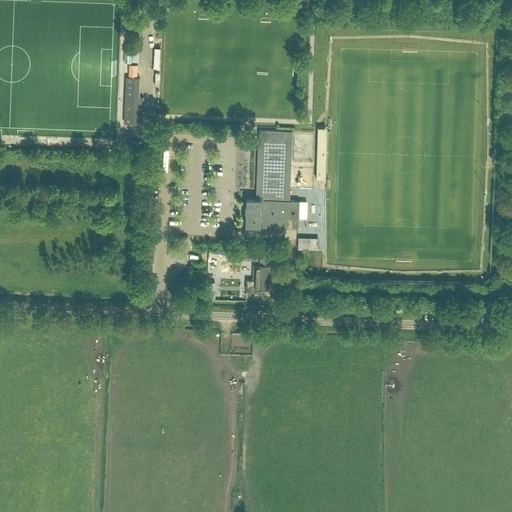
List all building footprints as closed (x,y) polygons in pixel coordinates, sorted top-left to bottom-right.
[(129,73),(139,72),(138,61),(129,61),(129,73)] [(143,96),(139,96),(140,77),(125,77),(124,96),(123,123),(142,123),(143,96)] [(324,173),(326,123),(318,123),(318,146),(323,146),(323,160),(317,159),(316,172),(324,173)] [(289,200),(291,144),(292,131),(258,129),(255,198),(246,198),(245,225),(298,228),(299,200),(289,200)] [(132,141),(131,153),(144,153),(144,141),(132,141)] [(302,238),(301,241),(299,246),(306,248),(309,241),(302,238)] [(253,265),(252,280),(246,279),(245,291),(252,291),(252,289),(267,289),(268,266),(276,266),(276,254),(269,254),(269,265),(253,265)] [(208,262),(209,275),(225,274),(224,261),(208,262)]
